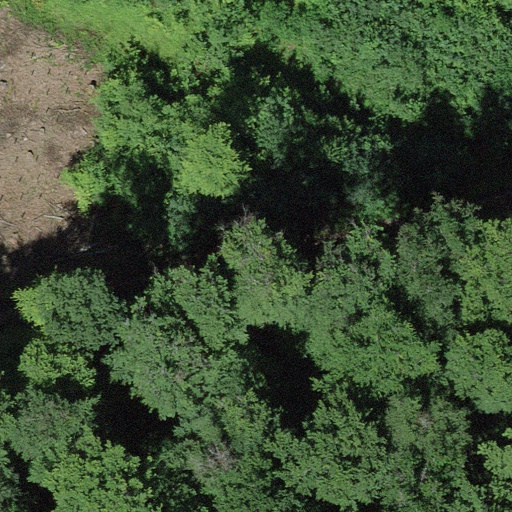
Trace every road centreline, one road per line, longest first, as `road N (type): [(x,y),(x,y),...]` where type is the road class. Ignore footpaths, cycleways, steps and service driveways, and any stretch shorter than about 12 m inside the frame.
road 1 (track): [(0,315),(511,179)]
road 2 (track): [(108,0),(200,26),(511,150)]
